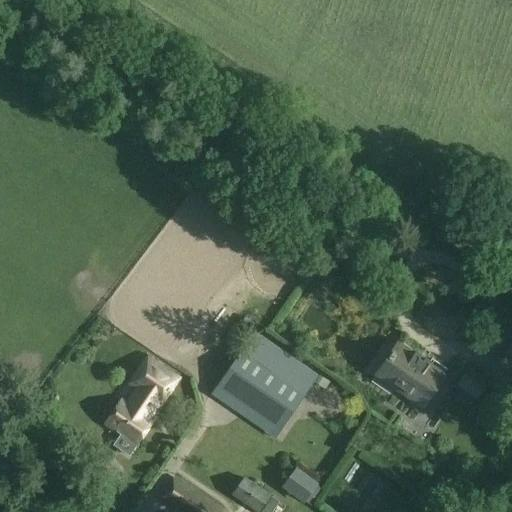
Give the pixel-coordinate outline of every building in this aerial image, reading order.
[(267,340),(255,357),(244,350),(217,388),(281,433),(321,377),(267,340)] [(398,343),(376,376),(422,407),(447,370),(432,359),(429,362),(425,359),(423,361),(419,358),(421,356),(415,352),(414,354),(398,343)] [(135,396),(127,408),(122,404),(107,426),(137,446),(152,424),(149,422),(152,417),(157,411),(159,412),(175,387),(144,366),(127,391),(135,396)] [(491,382),(469,367),(456,388),(477,402),(491,382)] [(511,383),(511,384),(503,396),(511,402),(511,383)] [(320,484),(297,467),(282,488),(305,505),(320,484)] [(245,479),(233,497),(255,511),(262,511),(272,497),(245,479)] [(179,511),(224,511),(201,499),(177,483),(165,503),(179,511)]
